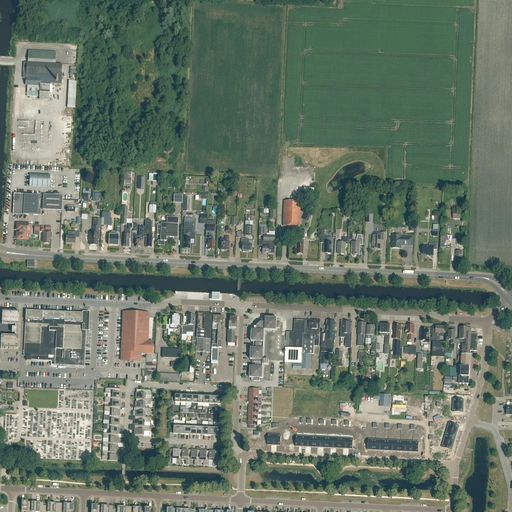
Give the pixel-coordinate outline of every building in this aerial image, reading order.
[(61,85),(61,77),(62,65),(27,63),(26,75),(26,79),(26,86),(27,86),(27,97),(39,98),(39,100),(49,100),(50,84),(61,85)] [(67,108),(75,108),(75,81),(68,81),(67,108)] [(50,187),(51,175),(30,174),(29,187),(50,187)] [(39,200),(39,195),(14,194),(13,214),(38,216),(38,215),(39,211),(39,200)] [(62,211),(62,195),(43,195),(43,210),(62,211)] [(299,227),(300,202),(284,201),(283,226),(299,227)] [(462,212),(453,211),(453,219),(461,219),(462,212)] [(302,219),(307,221),(310,215),(305,212),(302,219)] [(111,213),(102,213),(102,218),(101,218),(101,226),(111,226),(112,219),(110,218),(111,213)] [(245,236),(252,236),(252,226),(253,222),(252,222),(253,216),(246,215),(245,226),(245,236)] [(157,225),(157,235),(161,235),(160,241),(159,241),(158,245),(165,246),(165,241),(166,241),(166,237),(177,238),(178,223),(178,218),(167,218),(167,224),(164,224),(161,224),(161,225),(157,225)] [(99,240),(99,231),(100,231),(100,219),(93,219),(93,233),(89,233),(89,241),(90,241),(90,246),(97,246),(97,240),(99,240)] [(192,223),(184,223),(183,249),(190,249),(190,240),(194,240),(194,233),(192,233),(192,223)] [(132,229),(132,224),(126,224),(125,234),(123,234),(123,247),(129,247),(129,239),(130,239),(130,229),(132,229)] [(30,236),(30,225),(17,225),(17,230),(19,231),(19,234),(17,234),(16,240),(28,240),(28,236),(30,236)] [(111,233),(109,233),(108,246),(118,246),(119,234),(120,228),(115,227),(114,232),(111,232),(111,233)] [(144,237),(144,227),(139,227),(139,236),(135,236),(135,244),(136,245),(136,247),(143,248),(143,237),(144,237)] [(331,254),(332,242),(331,242),(327,242),(328,238),(328,237),(325,237),(325,230),(322,230),(322,234),(321,237),(321,243),(324,243),(324,254),(331,254)] [(79,238),(80,232),(77,232),(74,232),(68,231),(67,237),(66,237),(66,243),(75,244),(75,238),(79,238)] [(294,244),(294,245),(294,246),(296,246),(295,249),(296,249),(296,254),(297,254),(297,255),(299,255),(299,254),(303,254),(303,249),(304,249),(304,246),(303,246),(303,241),(303,239),(307,240),(307,232),(302,232),(302,235),(298,235),(297,238),(298,239),(301,239),(301,241),(294,240),(294,244)] [(386,241),(386,234),(381,233),(381,236),(373,236),(372,249),(381,250),(382,241),(386,241)] [(363,239),(363,236),(357,235),(357,238),(356,243),(352,243),(352,255),(352,256),(353,257),(354,257),(355,256),(356,255),(359,255),(360,245),(363,245),(363,239)] [(412,246),(413,238),(401,237),(392,236),(392,248),(400,249),(401,245),(412,246)] [(229,241),(229,237),(225,237),(225,241),(221,241),(220,251),(228,251),(229,241)] [(349,244),(349,238),(343,238),(343,243),(338,242),(338,254),(345,254),(346,244),(349,244)] [(253,247),(253,241),(246,241),(246,244),(242,244),(242,251),(251,251),(251,246),(253,247)] [(437,250),(437,244),(430,244),(430,247),(423,246),(422,254),(428,254),(428,255),(433,255),(433,250),(437,250)] [(24,344),(24,356),(27,357),(26,361),(31,361),(51,362),(51,365),(54,365),(55,358),(57,315),(57,312),(33,311),(28,310),(28,314),(26,314),(24,340),(24,344)] [(55,358),(54,365),(84,367),(87,314),(57,312),(57,315),(55,358)] [(152,353),(153,342),(148,342),(149,313),(123,312),(121,358),(140,359),(140,353),(153,354),(153,353),(152,353)] [(2,323),(15,324),(19,324),(19,314),(2,313),(2,314),(2,323)] [(178,315),(177,315),(177,314),(175,314),(174,315),(173,315),(171,315),(170,320),(169,320),(169,325),(166,325),(166,329),(177,330),(178,330),(178,326),(180,326),(181,316),(178,316),(178,315)] [(196,342),(197,326),(194,326),(195,315),(187,315),(186,326),(182,326),(182,335),(186,335),(186,333),(193,333),(192,341),(196,342)] [(197,326),(196,342),(196,352),(210,353),(211,316),(204,316),(204,315),(198,315),(197,326)] [(222,348),(222,340),(223,316),(213,316),(212,340),(211,361),(211,364),(217,364),(217,361),(218,348),(222,348)] [(236,331),(237,317),(229,317),(229,322),(228,322),(228,330),(228,343),(234,343),(235,331),(236,331)] [(271,361),(284,362),(285,341),(282,340),(283,325),(280,325),(280,324),(280,321),(277,321),(277,319),(266,318),(265,321),(262,320),(262,323),(261,323),(257,326),(257,327),(255,327),(254,331),(252,330),(251,342),(254,342),(253,349),(251,348),(250,360),(253,360),(253,366),(250,366),(250,378),(252,378),(252,382),(260,382),(260,379),(263,379),(263,382),(270,382),(270,375),(274,375),(274,364),(271,364),(271,361)] [(302,354),(311,354),(314,355),(314,346),(319,347),(320,331),(320,327),(320,321),(309,320),(309,321),(295,320),(294,333),(286,333),(285,348),(285,364),(302,364),(302,354)] [(322,348),(333,348),(334,348),(334,337),(335,338),(336,327),(335,327),(335,322),(327,321),(327,324),(326,324),(325,334),(322,334),(321,348),(322,348)] [(352,323),(350,323),(341,322),(340,338),(345,338),(345,347),(346,348),(351,348),(352,323)] [(17,328),(15,328),(15,324),(2,323),(1,337),(15,338),(15,334),(18,334),(18,331),(16,331),(17,328)] [(365,336),(366,324),(366,323),(358,323),(357,346),(363,346),(364,336),(365,336)] [(389,337),(390,325),(380,324),(380,337),(385,337),(385,346),(389,346),(389,337)] [(376,352),(377,342),(376,342),(377,336),(374,336),(375,327),(367,326),(367,335),(366,335),(366,339),(371,339),(370,347),(372,347),(372,352),(376,352)] [(444,334),(444,327),(436,327),(433,327),(432,340),(432,342),(433,342),(432,357),(445,358),(445,350),(446,343),(439,342),(439,340),(440,339),(437,339),(437,333),(440,333),(440,337),(443,337),(443,334),(444,334)] [(459,339),(458,339),(458,340),(458,344),(458,345),(462,345),(461,367),(458,367),(457,375),(461,376),(461,377),(460,377),(460,383),(469,383),(469,377),(470,351),(477,351),(478,335),(476,333),(471,333),(471,328),(460,328),(459,339)] [(421,330),(420,341),(424,342),(424,343),(429,343),(429,338),(429,330),(421,330)] [(18,338),(15,338),(1,337),(1,348),(18,349),(18,338)] [(333,353),(333,348),(322,348),(322,352),(321,352),(320,370),(327,371),(327,365),(328,353),(333,353)] [(163,349),(162,358),(180,359),(180,350),(163,349)] [(302,369),(310,370),(311,354),(302,354),(302,369)] [(445,368),(445,376),(456,377),(456,369),(445,368)] [(178,374),(162,374),(162,382),(178,382),(178,374)] [(110,398),(120,398),(120,399),(120,395),(120,389),(121,390),(121,389),(105,388),(105,391),(105,394),(110,394),(110,398)] [(145,400),(145,399),(146,396),(151,396),(151,393),(151,391),(136,390),(136,396),(135,396),(135,399),(136,399),(145,400)] [(180,403),(181,394),(178,393),(175,393),(175,399),(172,398),(171,405),(174,405),(175,403),(180,403)] [(389,395),(381,395),(374,394),(374,400),(380,400),(380,407),(388,407),(389,395)] [(110,398),(105,397),(105,400),(105,403),(110,403),(110,407),(119,407),(119,408),(120,408),(120,404),(119,404),(120,399),(120,398),(110,398)] [(151,400),(145,399),(145,400),(136,399),(136,405),(135,405),(135,408),(145,409),(145,408),(145,404),(150,405),(151,402),(151,400)] [(110,407),(104,406),(104,409),(104,412),(110,412),(109,416),(119,416),(119,417),(120,417),(120,413),(119,413),(119,408),(119,407),(110,407)] [(150,409),(145,408),(145,409),(135,408),(135,414),(134,417),(135,417),(145,417),(145,413),(150,414),(150,411),(150,409)] [(109,416),(104,415),(104,418),(104,421),(109,421),(109,425),(119,425),(118,426),(119,426),(119,422),(119,417),(119,416),(109,416)] [(134,423),(134,426),(135,426),(144,426),(149,427),(150,423),(150,420),(150,418),(145,417),(135,417),(135,423),(134,423)] [(179,434),(179,424),(174,424),(174,422),(170,422),(170,428),(173,428),(173,434),(179,434)] [(449,423),(447,429),(457,432),(459,426),(449,423)] [(109,425),(104,424),(104,427),(103,430),(109,430),(109,434),(118,434),(118,435),(119,435),(119,431),(118,431),(118,426),(119,425),(109,425)] [(149,427),(144,426),(135,426),(134,432),(134,435),(144,436),(144,431),(149,432),(149,429),(149,427)] [(447,429),(445,435),(456,438),(457,432),(447,429)] [(109,434),(103,433),(103,436),(103,439),(108,439),(108,443),(118,443),(118,444),(118,440),(118,435),(118,434),(109,434)] [(445,435),(444,441),(454,445),(456,438),(445,435)] [(444,441),(442,448),(452,451),(454,445),(444,441)] [(108,443),(103,442),(103,445),(103,448),(108,448),(108,452),(117,452),(118,453),(118,449),(117,449),(118,444),(118,443),(108,443)] [(182,450),(176,450),(176,449),(173,449),(172,459),(177,459),(176,465),(179,465),(182,465),(182,460),(182,450)] [(191,451),(185,450),(182,449),(182,450),(182,460),(186,460),(185,465),(188,465),(191,465),(191,460),(191,451)] [(200,451),(194,451),(194,450),(191,450),(191,451),(191,460),(195,460),(194,465),(197,466),(200,466),(200,460),(200,451)] [(209,451),(203,451),(203,450),(200,450),(200,451),(200,460),(204,461),(203,466),(206,466),(209,466),(209,461),(209,451)] [(108,452),(102,451),(102,454),(102,457),(108,457),(107,461),(117,462),(118,458),(117,458),(117,452),(108,452)] [(209,461),(213,461),(212,466),(215,466),(218,467),(218,451),(218,452),(212,451),(209,451),(209,461)] [(35,511),(36,502),(28,502),(27,511),(35,511)] [(42,511),(43,506),(44,503),(36,502),(35,511),(42,511)] [(51,511),(52,503),(48,503),(48,506),(43,506),(42,511),(51,511)] [(59,511),(60,504),(52,503),(51,511),(59,511)]
